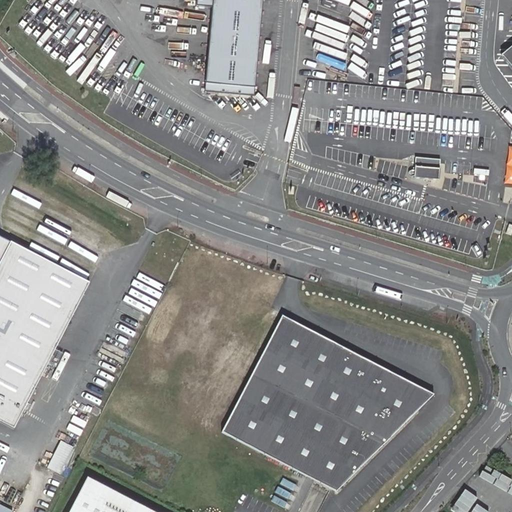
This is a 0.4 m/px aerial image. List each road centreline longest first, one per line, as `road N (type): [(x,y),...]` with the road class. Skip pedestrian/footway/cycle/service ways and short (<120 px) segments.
road 1 (tertiary): [(511,291),(473,291),(219,207),(94,144),(0,73)]
road 2 (tertiary): [(0,103),(140,195),(467,308),(497,341)]
road 3 (unknown): [(93,0),(141,66),(268,150),(255,207)]
road 4 (residential): [(511,409),(421,511)]
